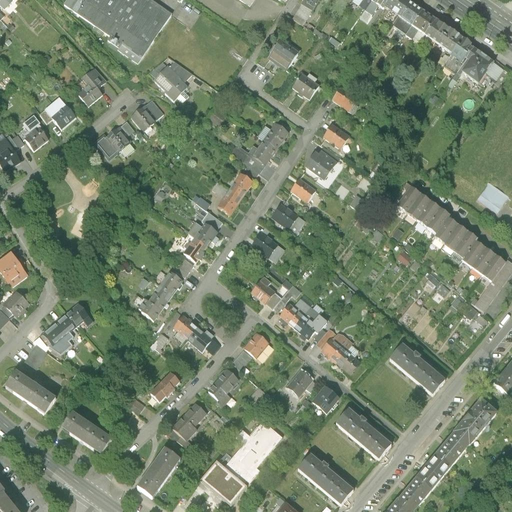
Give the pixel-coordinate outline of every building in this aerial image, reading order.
[(0,0),(0,11),(4,16),(18,0),(0,0)] [(69,0),(64,8),(110,40),(107,44),(118,51),(117,53),(138,67),(171,17),(146,0),(69,0)] [(237,0),(249,8),(255,0),(237,0)] [(312,14),(321,0),(305,0),(301,6),(312,14)] [(364,0),(358,9),(364,12),(371,2),(367,0),(364,0)] [(383,11),(385,8),(390,0),(372,0),(371,2),(378,8),(383,11)] [(390,0),(385,8),(400,19),(409,5),(401,0),(390,0)] [(364,12),(365,13),(371,18),(378,8),(371,2),(364,12)] [(401,20),(413,28),(422,14),(409,5),(400,19),(401,20)] [(368,22),(371,18),(365,13),(362,17),(368,22)] [(419,32),(425,37),(435,23),(422,14),(413,28),(419,32)] [(413,28),(401,20),(395,29),(406,37),(413,28)] [(425,37),(438,46),(448,32),(435,23),(425,37)] [(413,28),(406,37),(412,42),(413,40),(419,32),(413,28)] [(420,44),(425,37),(419,32),(413,40),(420,44)] [(461,42),(448,32),(438,46),(446,52),(452,56),(461,42)] [(463,63),(465,60),(472,50),(461,42),(452,56),(463,63)] [(280,44),(268,61),(288,74),(299,57),(280,44)] [(446,52),(438,46),(433,53),(441,59),(446,52)] [(494,65),(472,50),(465,60),(470,64),(463,75),(478,86),(486,76),(494,65)] [(454,76),(463,63),(452,56),(443,68),(454,76)] [(171,61),(152,82),(172,102),(174,99),(180,105),(189,97),(182,91),(192,76),(171,61)] [(504,72),(494,65),(486,76),(496,83),(504,72)] [(70,88),(88,109),(102,96),(84,75),(70,88)] [(302,76),(293,90),(310,102),(320,88),(302,76)] [(341,89),(332,102),(350,114),(359,102),(341,89)] [(44,114),(62,132),(78,117),(61,99),(44,114)] [(206,124),(219,132),(228,118),(215,109),(206,124)] [(154,129),(137,111),(121,125),(139,144),(154,129)] [(511,113),(509,111),(466,173),(488,188),(477,203),(480,206),(493,215),(497,217),(499,214),(508,202),(511,204),(511,113)] [(19,134),(34,153),(49,141),(34,122),(19,134)] [(265,143),(277,152),(289,135),(276,126),(264,143),(265,143)] [(350,139),(332,127),(323,140),(341,152),(350,139)] [(131,146),(114,128),(98,144),(114,162),(131,146)] [(14,137),(0,147),(0,162),(8,174),(30,158),(14,137)] [(253,159),(266,168),(277,152),(265,143),(259,151),(253,159)] [(259,176),(266,168),(253,159),(248,155),(238,148),(232,156),(259,176)] [(259,151),(254,148),(248,155),(253,159),(259,151)] [(316,155),(307,167),(323,179),(332,166),(316,155)] [(229,193),(242,202),(254,185),(241,176),(229,193)] [(300,181),(291,193),(308,205),(317,192),(300,181)] [(397,209),(407,216),(420,198),(410,191),(397,209)] [(218,209),(231,218),(242,202),(229,193),(218,209)] [(195,213),(205,220),(213,209),(201,199),(200,200),(196,197),(192,202),(196,205),(196,206),(199,208),(195,213)] [(429,205),(420,198),(407,216),(417,223),(429,205)] [(440,212),(429,205),(417,223),(426,230),(440,212)] [(305,224),(281,207),(272,220),(296,236),(305,224)] [(449,219),(440,212),(426,230),(436,237),(448,221),(449,219)] [(434,240),(444,247),(457,228),(448,221),(436,237),(434,240)] [(189,237),(207,251),(218,235),(199,222),(189,237)] [(444,247),(454,254),(467,235),(457,228),(444,247)] [(265,229),(260,236),(271,243),(275,236),(265,229)] [(477,242),(467,235),(454,254),(464,261),(475,244),(477,242)] [(271,243),(260,236),(252,248),(275,264),(283,252),(271,243)] [(178,252),(197,266),(207,251),(189,237),(178,252)] [(462,263),(471,270),(485,252),(475,244),(464,261),(462,263)] [(495,259),(485,252),(471,270),(481,278),(495,259)] [(25,272),(10,253),(0,261),(0,273),(9,284),(25,272)] [(505,266),(495,259),(481,278),(491,285),(505,266)] [(179,267),(190,274),(194,268),(183,261),(179,267)] [(511,266),(507,263),(505,266),(491,285),(474,308),(483,315),(511,274),(511,266)] [(125,267),(122,271),(129,276),(132,272),(125,267)] [(175,273),(185,281),(190,274),(179,267),(175,273)] [(267,274),(261,270),(256,276),(262,281),(267,274)] [(156,288),(173,300),(184,284),(170,275),(167,279),(161,274),(153,286),(156,288)] [(251,295),(266,307),(276,294),(262,282),(251,295)] [(233,285),(230,290),(236,294),(239,288),(233,285)] [(445,298),(448,290),(440,287),(437,294),(445,298)] [(147,300),(164,312),(173,300),(156,288),(147,300)] [(287,293),(295,298),(298,293),(291,288),(287,293)] [(29,306),(14,290),(0,302),(0,304),(15,320),(29,306)] [(138,313),(155,325),(164,312),(147,300),(138,313)] [(96,327),(79,305),(62,319),(79,340),(96,327)] [(304,319),(290,307),(280,319),(295,331),(304,319)] [(311,310),(304,319),(295,331),(310,343),(313,339),(320,330),(316,326),(322,318),(311,310)] [(0,327),(8,320),(0,311),(0,327)] [(173,331),(188,343),(198,331),(183,319),(173,331)] [(77,342),(60,321),(43,334),(60,356),(77,342)] [(326,335),(320,330),(313,339),(319,344),(326,335)] [(202,354),(212,342),(198,331),(188,343),(202,354)] [(329,331),(326,335),(319,344),(316,347),(324,353),(337,337),(329,331)] [(169,342),(162,336),(150,350),(154,353),(155,351),(161,356),(163,353),(161,352),(169,342)] [(257,336),(243,352),(253,360),(256,363),(270,347),(257,336)] [(338,336),(337,337),(324,353),(322,356),(337,367),(353,347),(338,336)] [(360,353),(353,347),(337,367),(356,383),(367,370),(355,360),(360,353)] [(390,363),(412,382),(425,366),(403,348),(390,363)] [(243,352),(232,365),(242,373),(253,360),(243,352)] [(185,356),(181,353),(176,359),(180,362),(185,356)] [(446,384),(425,366),(412,382),(434,399),(446,384)] [(268,382),(253,369),(249,373),(264,386),(268,382)] [(228,373),(209,394),(220,403),(218,407),(222,411),(231,400),(228,397),(240,383),(228,373)] [(314,384),(300,373),(287,390),(301,401),(314,384)] [(508,399),(511,393),(511,377),(506,373),(494,388),(508,399)] [(16,375),(6,390),(46,416),(55,401),(16,375)] [(160,387),(171,398),(176,393),(174,392),(181,386),(171,376),(160,387)] [(151,397),(160,407),(167,400),(168,401),(171,398),(160,387),(151,397)] [(341,403),(325,390),(312,406),(328,418),(341,403)] [(451,435),(468,449),(498,413),(481,399),(451,435)] [(145,408),(135,401),(125,409),(132,414),(139,417),(145,408)] [(110,420),(121,428),(132,414),(125,409),(121,406),(110,420)] [(196,408),(185,420),(196,430),(207,418),(196,408)] [(336,427),(358,446),(371,431),(349,412),(336,427)] [(72,416),(63,430),(101,455),(110,441),(72,416)] [(196,430),(185,420),(174,432),(188,444),(199,432),(196,430)] [(283,441),(263,425),(250,440),(243,434),(236,443),(243,449),(211,487),(221,495),(225,491),(235,500),(248,484),(251,487),(261,475),(257,472),(283,441)] [(392,449),(371,431),(358,446),(379,464),(392,449)] [(468,449),(451,435),(431,460),(447,474),(468,449)] [(165,451),(137,490),(153,501),(180,462),(165,451)] [(298,473),(320,492),(333,477),(311,458),(298,473)] [(447,474),(431,460),(413,482),(430,496),(447,474)] [(354,494),(333,477),(320,492),(341,510),(354,494)] [(416,511),(430,496),(413,482),(396,503),(407,511),(416,511)] [(15,511),(5,498),(0,502),(0,511),(15,511)] [(276,505),(282,511),(286,506),(280,501),(276,505)] [(388,511),(407,511),(396,503),(388,511)]
